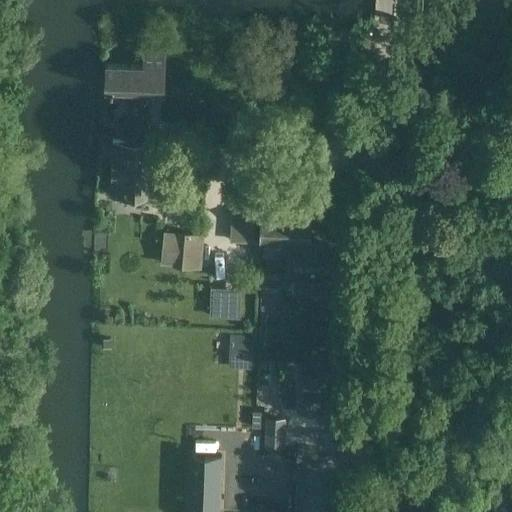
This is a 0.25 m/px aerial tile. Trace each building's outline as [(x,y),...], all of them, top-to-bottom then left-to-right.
[(111,89),(111,91),(114,91),(114,89),(129,89),(128,120),(118,120),(118,122),(120,122),(119,133),(117,133),(117,136),(147,137),(149,89),(163,90),(163,92),(165,92),(166,49),(164,48),(164,50),(146,50),(146,48),(144,48),(143,65),(109,64),(109,62),(107,62),(106,90),(108,91),(108,88),(111,89)] [(111,195),(143,196),(148,196),(150,140),(113,139),(111,195)] [(263,241),(266,241),(276,242),(294,243),(309,243),(311,211),(259,209),(258,241),(263,241)] [(252,242),(254,212),(232,210),(230,240),(252,242)] [(200,268),(203,233),(176,231),(173,266),(200,268)] [(276,242),(266,241),(263,241),(262,258),(275,258),(276,242)] [(294,243),(293,267),(326,268),(327,244),(309,243),(294,243)] [(326,268),(293,267),(292,291),(325,292),(326,268)] [(262,273),(261,291),(278,292),(279,274),(262,273)] [(308,322),(307,346),(323,347),(324,322),(308,322)] [(231,334),(229,367),(252,368),(254,335),(231,334)] [(325,378),(297,376),(296,387),(286,387),(285,406),(324,408),(325,378)] [(265,417),(264,447),(284,448),(286,418),(265,417)] [(188,454),(186,511),(219,511),(222,455),(219,455),(219,457),(206,457),(191,456),(191,454),(188,454)]
